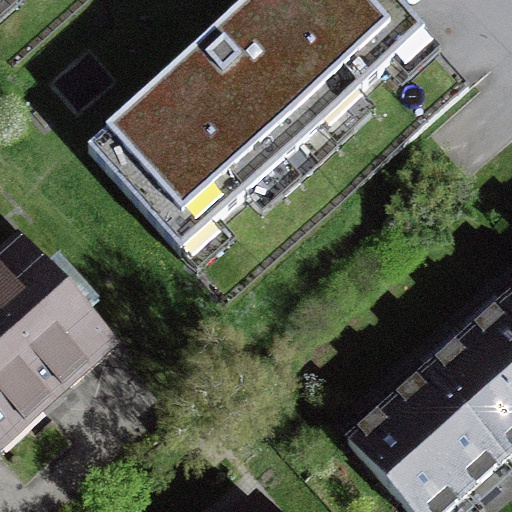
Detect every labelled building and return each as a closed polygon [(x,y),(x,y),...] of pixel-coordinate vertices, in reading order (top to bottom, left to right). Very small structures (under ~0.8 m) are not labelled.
[(422,39),(387,0),(259,0),(91,151),(183,253),(422,39)] [(0,265),(0,447),(113,348),(23,246),(0,265)] [(511,392),(511,312),(505,304),(486,321),(465,339),(511,392)] [(506,464),(511,458),(511,392),(465,339),(445,357),(426,373),(506,464)] [(467,498),(506,464),(426,373),(408,389),(387,407),(467,498)] [(406,511),(450,511),(467,498),(387,407),(369,424),(346,443),(406,511)]
